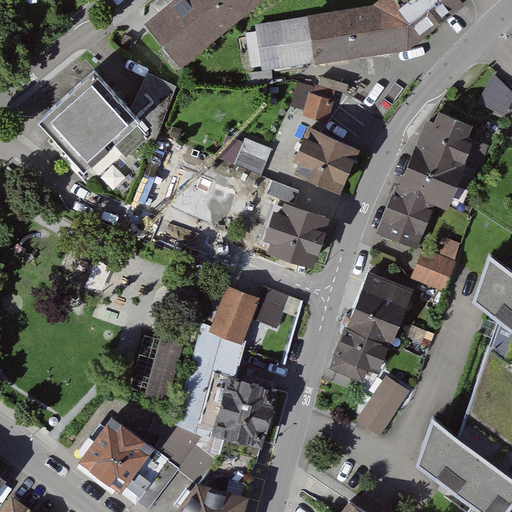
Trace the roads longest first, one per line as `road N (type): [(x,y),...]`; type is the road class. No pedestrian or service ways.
road 1 (residential): [(0,144),(82,196),(325,294)]
road 2 (residential): [(511,10),(406,113),(325,294)]
road 3 (residential): [(325,294),(271,511)]
road 4 (residential): [(126,0),(20,84),(0,91)]
road 5 (residential): [(0,433),(104,511)]
